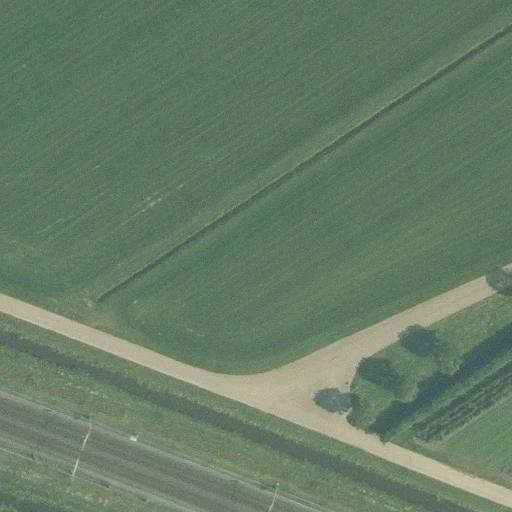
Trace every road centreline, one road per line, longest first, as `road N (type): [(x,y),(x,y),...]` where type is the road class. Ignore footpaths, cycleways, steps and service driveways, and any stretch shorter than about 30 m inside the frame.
road 1 (unclassified): [(250,398),(511,276)]
road 2 (unclassified): [(511,498),(250,398)]
road 3 (unclassified): [(250,398),(0,302)]
